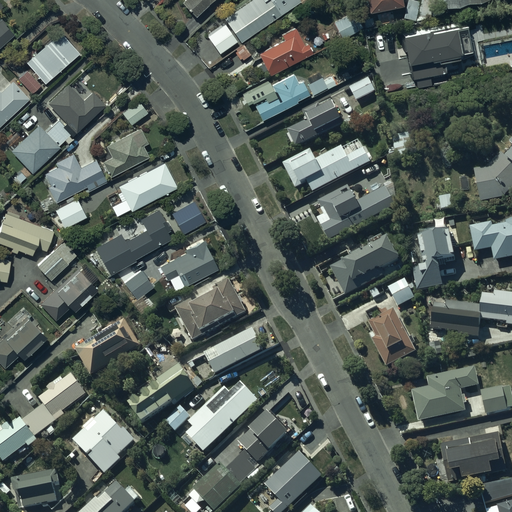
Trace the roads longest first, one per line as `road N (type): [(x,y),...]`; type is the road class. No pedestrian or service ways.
road 1 (residential): [(100,0),(184,89),(264,243)]
road 2 (residential): [(304,322),(402,511)]
